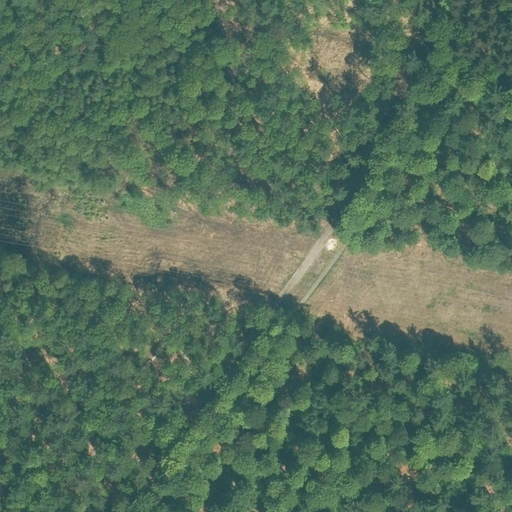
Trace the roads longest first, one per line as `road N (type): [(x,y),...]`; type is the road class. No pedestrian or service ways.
road 1 (track): [(273,293),(363,162),(420,43),(424,0)]
road 2 (track): [(121,511),(192,397),(273,293)]
road 3 (track): [(192,397),(71,400),(0,377)]
